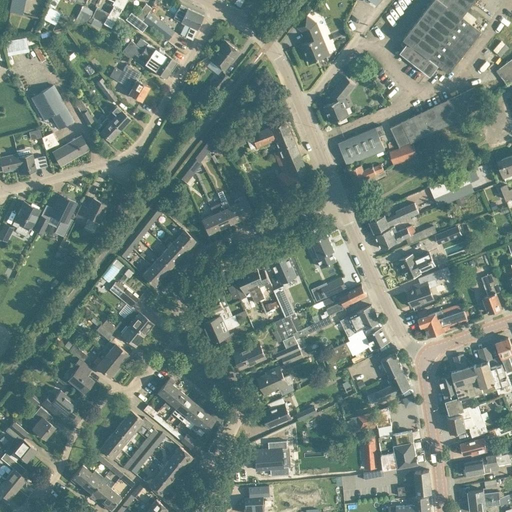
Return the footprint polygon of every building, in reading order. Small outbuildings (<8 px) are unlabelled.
[(22,14),(25,0),(12,0),(10,12),(22,14)] [(88,0),(86,5),(92,8),(96,0),(88,0)] [(112,8),(103,23),(111,28),(120,13),(122,9),(126,0),(114,0),(112,4),(114,5),(112,8)] [(439,65),(449,73),(489,22),(470,6),(474,0),(432,0),(403,37),(408,41),(400,52),(431,76),(439,65)] [(146,3),(136,16),(137,16),(137,17),(142,20),(149,11),(151,7),(150,7),(146,3)] [(180,33),(183,35),(192,39),(204,15),(180,4),(173,18),(185,24),(180,33)] [(82,5),(73,23),(75,24),(86,21),(87,19),(89,20),(93,11),(84,6),(82,5)] [(43,19),(55,24),(61,13),(49,7),(43,19)] [(102,21),(106,12),(96,8),(92,17),(102,21)] [(128,16),(126,19),(131,23),(142,31),(147,25),(142,20),(137,17),(137,16),(136,16),(131,12),(128,16)] [(330,54),(325,44),(317,22),(307,15),(297,27),(303,32),(307,41),(302,44),(310,62),(330,54)] [(33,34),(39,22),(35,20),(29,33),(33,34)] [(162,21),(155,30),(168,40),(175,31),(162,21)] [(8,55),(29,51),(26,36),(5,40),(8,55)] [(140,38),(136,44),(144,50),(172,69),(176,62),(177,61),(177,60),(164,51),(163,53),(140,38)] [(130,39),(125,47),(131,51),(134,53),(139,56),(138,57),(145,62),(144,63),(152,68),(152,69),(157,72),(166,78),(172,69),(144,50),(136,44),(130,39)] [(224,70),(239,51),(226,41),(216,54),(214,52),(210,58),(224,70)] [(511,58),(497,70),(507,84),(511,82),(511,80),(511,58)] [(137,79),(141,72),(126,63),(117,80),(131,88),(128,93),(141,100),(149,86),(137,79)] [(218,89),(228,76),(222,71),(212,84),(218,89)] [(344,97),(355,83),(346,76),(332,92),(336,100),(324,105),(331,122),(349,115),(346,108),(348,107),(344,97)] [(109,88),(101,78),(96,82),(111,101),(117,97),(109,88)] [(44,121),(51,117),(58,129),(73,121),(53,85),(31,97),(44,121)] [(483,86),(476,89),(474,86),(400,122),(390,126),(399,147),(411,142),(465,117),(489,98),(483,86)] [(74,102),(87,123),(93,120),(80,99),(74,102)] [(116,105),(106,115),(107,116),(120,129),(130,118),(123,111),(118,107),(116,105)] [(97,128),(110,140),(120,129),(107,116),(102,122),(103,123),(97,128)] [(258,131),(252,138),(256,147),(256,148),(275,140),(279,150),(287,171),(282,173),(276,176),(280,185),(284,194),(311,183),(286,120),(258,131)] [(381,125),(348,138),(338,142),(348,164),(384,149),(379,135),(384,133),(381,125)] [(39,129),(29,131),(30,139),(41,137),(39,129)] [(246,142),(241,131),(231,135),(236,146),(246,142)] [(51,132),(41,137),(45,149),(57,143),(51,133),(51,132)] [(61,164),(88,149),(81,136),(53,152),(61,164)] [(211,136),(203,147),(208,151),(216,140),(211,136)] [(413,143),(389,151),(394,163),(417,156),(413,143)] [(209,158),(206,154),(208,151),(203,147),(195,157),(196,159),(197,159),(200,161),(202,159),(203,161),(209,158)] [(2,171),(18,167),(15,157),(18,156),(17,153),(0,157),(0,165),(1,166),(2,171)] [(33,158),(32,153),(18,156),(15,157),(18,167),(19,174),(36,170),(35,168),(47,165),(45,155),(33,158)] [(511,179),(511,175),(511,172),(511,171),(511,156),(511,155),(498,160),(506,182),(511,179)] [(153,170),(156,165),(145,159),(142,165),(153,170)] [(197,159),(196,159),(189,169),(194,173),(202,162),(200,161),(197,159)] [(363,169),(361,164),(349,169),(355,182),(384,170),(381,163),(373,167),(372,166),(363,169)] [(189,169),(181,178),(186,182),(191,176),(194,173),(189,169)] [(466,171),(430,186),(434,197),(438,205),(439,205),(473,190),(474,190),(466,172),(466,171)] [(511,196),(511,187),(509,189),(506,183),(500,185),(505,199),(511,196)] [(53,207),(50,213),(52,214),(61,219),(55,231),(64,236),(73,219),(69,217),(76,202),(70,199),(70,200),(67,198),(67,197),(59,194),(53,207)] [(254,216),(250,207),(245,195),(238,198),(234,200),(235,204),(241,218),(247,215),(249,219),(254,216)] [(88,208),(81,205),(75,217),(86,222),(89,216),(99,221),(107,204),(93,198),(88,208)] [(226,199),(221,201),(221,202),(224,209),(230,222),(241,218),(235,204),(230,206),(226,199)] [(40,209),(38,208),(39,207),(32,203),(31,204),(24,201),(12,224),(17,226),(15,230),(26,235),(30,227),(31,227),(32,225),(33,226),(37,218),(35,218),(40,209)] [(210,206),(213,214),(220,227),(230,222),(224,209),(221,202),(210,206)] [(369,221),(374,232),(383,228),(419,213),(415,202),(396,210),(397,213),(386,218),(385,214),(369,221)] [(162,210),(159,207),(152,216),(155,219),(162,210)] [(214,230),(220,227),(213,214),(202,219),(210,236),(215,234),(214,230)] [(41,215),(35,229),(42,233),(49,219),(41,215)] [(144,226),(147,229),(155,219),(152,216),(144,226)] [(13,227),(5,223),(0,231),(0,237),(6,241),(13,227)] [(405,238),(408,244),(437,232),(433,224),(415,232),(412,225),(397,232),(394,226),(375,234),(382,248),(405,238)] [(439,241),(461,233),(458,225),(436,233),(439,241)] [(140,238),(147,229),(144,226),(137,235),(140,238)] [(184,229),(176,238),(187,249),(191,244),(194,247),(198,242),(184,229)] [(327,234),(312,240),(319,256),(317,257),(321,266),(328,264),(330,263),(336,260),(332,251),(334,250),(327,234)] [(137,235),(129,245),(132,248),(140,238),(137,235)] [(167,247),(179,257),(187,249),(176,238),(167,247)] [(59,245),(56,251),(59,253),(64,255),(67,249),(59,245)] [(121,255),(125,258),(132,248),(129,245),(121,255)] [(159,256),(170,266),(179,257),(167,247),(159,256)] [(286,252),(271,259),(274,265),(273,265),(276,271),(276,270),(282,282),(296,276),(293,268),(294,268),(290,258),(289,258),(286,252)] [(408,278),(417,273),(435,265),(430,253),(415,259),(413,253),(400,259),(408,278)] [(151,265),(162,275),(170,266),(159,256),(151,265)] [(117,258),(103,277),(111,283),(121,271),(128,277),(133,271),(117,258)] [(158,280),(162,275),(151,265),(142,274),(157,287),(161,282),(158,280)] [(247,270),(260,300),(265,298),(263,294),(260,286),(265,284),(266,287),(272,285),(269,278),(267,273),(261,275),(257,265),(247,270)] [(412,306),(433,298),(427,281),(435,278),(435,280),(450,274),(447,267),(434,272),(419,277),(420,283),(418,283),(419,286),(406,291),(412,306)] [(250,290),(255,302),(260,300),(247,270),(237,274),(241,284),(236,287),(241,299),(247,296),(245,292),(250,290)] [(349,285),(359,281),(354,270),(344,274),(349,285)] [(483,297),(489,312),(491,312),(492,313),(495,312),(495,310),(502,308),(496,293),(501,291),(495,273),(483,278),(489,294),(483,297)] [(342,277),(321,286),(326,296),(346,287),(342,277)] [(124,291),(126,288),(118,281),(115,284),(114,283),(109,289),(127,303),(131,307),(132,306),(136,301),(124,291)] [(241,299),(236,287),(235,284),(228,287),(235,301),(241,299)] [(343,301),(327,308),(327,310),(324,311),(326,316),(330,315),(354,303),(353,301),(367,295),(362,284),(347,291),(341,295),(343,301)] [(283,285),(274,289),(285,316),(295,312),(283,285)] [(136,301),(138,298),(126,288),(124,291),(136,301)] [(210,297),(200,302),(205,315),(211,312),(210,312),(222,307),(224,307),(216,291),(209,294),(210,297)] [(324,300),(325,304),(334,300),(332,296),(324,300)] [(350,328),(353,333),(379,320),(372,304),(351,314),(348,316),(353,327),(350,328)] [(428,336),(468,321),(467,318),(470,317),(467,309),(464,310),(463,308),(457,311),(455,306),(442,311),(442,310),(419,318),(422,326),(424,325),(428,336)] [(213,318),(203,322),(207,332),(237,319),(237,318),(235,314),(225,319),(223,314),(225,313),(222,307),(210,312),(211,312),(213,318)] [(128,312),(124,317),(126,318),(131,322),(130,322),(144,333),(153,322),(134,308),(131,312),(128,312)] [(286,317),(275,323),(278,329),(277,330),(281,339),(285,337),(293,333),(293,332),(303,328),(303,327),(295,312),(295,311),(295,312),(285,316),(286,317)] [(303,328),(293,332),(293,333),(294,334),(301,349),(304,348),(304,347),(306,346),(301,336),(314,330),(326,324),(333,321),(330,315),(326,316),(323,318),(311,324),(303,328)] [(124,316),(115,326),(120,330),(122,332),(121,333),(127,338),(135,344),(144,333),(130,322),(131,322),(126,318),(124,317),(124,316)] [(120,330),(106,319),(102,323),(97,319),(96,320),(114,335),(115,336),(120,330)] [(237,319),(207,332),(212,342),(222,338),(224,343),(236,338),(234,332),(230,334),(228,329),(239,324),(237,319)] [(96,329),(110,341),(114,335),(96,320),(93,324),(97,327),(96,329)] [(350,340),(324,352),(329,364),(349,354),(353,352),(358,350),(359,349),(359,350),(359,349),(369,345),(371,350),(390,341),(382,325),(381,326),(378,321),(353,333),(353,334),(349,336),(350,340)] [(277,330),(273,331),(278,342),(282,340),(281,339),(277,330)] [(286,347),(275,352),(278,359),(282,357),(301,349),(294,334),(294,335),(283,340),(286,347)] [(508,337),(496,342),(500,351),(507,371),(506,371),(510,382),(511,388),(511,387),(511,363),(511,362),(511,361),(511,346),(508,337)] [(248,346),(249,347),(234,354),(241,368),(267,356),(260,341),(248,346)] [(109,350),(104,347),(101,350),(106,354),(118,364),(128,353),(115,342),(109,350)] [(73,344),(68,349),(79,358),(82,360),(86,355),(73,344)] [(301,349),(282,357),(285,363),(307,354),(304,348),(301,349)] [(97,365),(109,376),(118,364),(106,354),(101,350),(97,355),(102,359),(97,365)] [(395,352),(381,359),(383,363),(387,372),(389,376),(390,376),(403,370),(395,352)] [(491,352),(485,354),(487,360),(488,360),(496,387),(498,394),(511,389),(511,388),(510,382),(506,371),(500,356),(493,359),(491,352)] [(480,356),(482,362),(474,364),(483,391),(496,387),(488,360),(487,360),(485,354),(480,356)] [(86,374),(91,368),(82,360),(79,358),(74,365),(77,367),(68,378),(84,391),(93,379),(86,374)] [(467,366),(465,360),(461,362),(471,394),(483,391),(474,364),(467,366)] [(460,398),(471,394),(461,362),(456,363),(457,370),(452,371),(458,392),(460,398)] [(259,379),(257,380),(260,386),(262,386),(265,393),(274,389),(279,387),(279,388),(280,388),(288,384),(291,383),(293,382),(290,374),(284,376),(280,366),(271,369),(272,371),(267,373),(266,374),(258,377),(259,379)] [(375,391),(367,395),(372,405),(379,401),(379,402),(402,391),(410,387),(411,386),(403,370),(390,376),(388,377),(391,384),(382,389),(382,388),(378,390),(375,391)] [(444,396),(458,392),(452,371),(452,372),(445,374),(446,376),(440,378),(440,377),(439,377),(444,396)] [(61,377),(59,380),(67,387),(69,384),(61,377)] [(170,377),(158,391),(167,399),(176,387),(172,383),(175,380),(170,377)] [(167,399),(162,404),(167,408),(171,402),(176,406),(186,394),(176,387),(167,399)] [(50,392),(42,402),(54,412),(58,407),(66,413),(75,402),(60,390),(55,396),(50,392)] [(35,406),(38,402),(32,397),(28,393),(26,391),(22,395),(25,397),(35,406)] [(28,393),(32,397),(38,402),(40,399),(30,391),(28,393)] [(461,401),(460,398),(458,392),(444,396),(445,400),(449,413),(460,410),(458,402),(461,401)] [(176,407),(172,412),(181,419),(185,414),(195,402),(186,394),(176,406),(176,407)] [(404,398),(407,405),(415,402),(413,395),(404,398)] [(271,408),(262,412),(269,427),(291,417),(287,408),(289,407),(286,401),(285,402),(282,397),(269,403),(271,408)] [(185,414),(181,419),(186,423),(190,418),(195,422),(205,410),(195,402),(185,414)] [(152,417),(155,413),(156,412),(147,404),(142,409),(152,417)] [(45,439),(46,438),(45,438),(55,426),(48,421),(52,416),(45,410),(40,406),(32,416),(38,421),(33,428),(32,428),(45,439)] [(314,406),(296,414),(299,420),(317,412),(314,406)] [(487,430),(486,426),(477,406),(460,410),(449,413),(447,413),(451,432),(466,430),(465,427),(469,427),(470,430),(469,430),(472,436),(487,430)] [(124,412),(127,414),(123,419),(135,429),(140,422),(149,430),(153,424),(144,416),(142,419),(128,407),(124,412)] [(387,409),(374,412),(377,426),(379,436),(382,453),(380,453),(383,468),(383,469),(418,462),(412,430),(392,434),(390,423),(387,409)] [(195,422),(190,427),(195,431),(200,426),(205,430),(217,415),(212,411),(210,414),(205,410),(195,422)] [(352,432),(377,426),(374,412),(349,418),(352,432)] [(152,417),(161,424),(164,421),(155,413),(152,417)] [(214,419),(212,421),(217,425),(222,420),(217,416),(214,419)] [(129,440),(133,435),(131,434),(135,429),(123,419),(116,428),(129,440)] [(9,427),(6,431),(15,438),(9,446),(13,450),(26,460),(31,454),(32,455),(36,449),(23,438),(28,432),(14,421),(10,426),(9,427)] [(164,421),(161,424),(171,432),(173,429),(164,421)] [(511,421),(494,428),(488,431),(491,438),(495,436),(511,429),(511,421)] [(124,442),(126,444),(129,440),(116,428),(108,438),(119,448),(124,442)] [(148,436),(146,438),(150,441),(158,431),(154,429),(151,432),(148,436)] [(173,429),(171,432),(180,440),(183,436),(173,429)] [(162,432),(154,441),(158,444),(166,434),(162,432)] [(186,433),(183,436),(180,440),(190,448),(196,441),(186,433)] [(362,434),(365,468),(379,467),(377,433),(362,434)] [(472,453),(472,455),(487,451),(484,437),(460,443),(463,455),(472,453)] [(97,445),(112,457),(119,448),(108,438),(104,442),(101,440),(97,445)] [(146,438),(139,447),(142,450),(150,441),(146,438)] [(269,448),(255,449),(256,469),(270,468),(271,475),(290,473),(290,467),(289,465),(284,466),(282,448),(288,448),(288,446),(287,439),(268,441),(269,448)] [(154,441),(147,451),(150,453),(158,444),(154,441)] [(172,449),(169,453),(186,467),(189,463),(187,461),(192,456),(179,446),(175,451),(172,449)] [(139,447),(131,457),(134,460),(142,450),(139,447)] [(92,453),(101,461),(104,457),(94,450),(92,453)] [(147,451),(139,460),(142,463),(150,453),(147,451)] [(5,452),(1,458),(11,466),(16,460),(9,455),(5,452)] [(181,469),(183,471),(186,467),(169,453),(166,457),(168,459),(164,465),(176,475),(181,469)] [(508,453),(502,455),(502,453),(487,456),(487,457),(483,458),(483,459),(465,462),(467,475),(491,471),(490,466),(511,462),(508,453)] [(113,465),(104,457),(101,461),(111,469),(113,465)] [(123,466),(126,469),(134,460),(131,457),(123,466)] [(131,470),(134,473),(142,463),(139,460),(131,470)] [(2,465),(0,466),(0,473),(17,488),(26,478),(14,468),(12,470),(5,465),(4,464),(2,465)] [(78,480),(82,484),(92,472),(82,464),(70,479),(75,483),(78,480)] [(113,465),(111,469),(120,476),(123,473),(113,465)] [(159,470),(157,468),(154,472),(171,486),(174,482),(172,480),(176,475),(164,465),(159,470)] [(383,468),(364,472),(365,479),(384,475),(383,469),(383,468)] [(92,472),(82,484),(92,492),(103,477),(104,477),(94,469),(92,472)] [(415,471),(417,493),(429,492),(432,492),(429,469),(415,471)] [(168,490),(171,486),(154,472),(150,476),(153,478),(148,484),(161,494),(165,488),(168,490)] [(0,490),(9,498),(17,488),(0,473),(0,490)] [(132,486),(135,483),(123,473),(120,476),(132,486)] [(92,492),(89,495),(94,498),(96,495),(101,499),(111,488),(106,483),(109,479),(105,475),(104,477),(103,477),(92,492)] [(485,487),(497,485),(495,478),(484,480),(485,487)] [(131,494),(134,497),(142,487),(144,485),(140,482),(131,494)] [(249,497),(244,497),(244,511),(263,511),(265,511),(264,495),(270,495),(269,484),(248,486),(249,497)] [(406,485),(397,486),(398,495),(406,494),(406,485)] [(108,510),(120,495),(111,488),(101,499),(106,503),(103,506),(108,510)] [(478,490),(468,491),(470,501),(500,497),(504,496),(504,495),(503,493),(502,491),(499,492),(485,493),(484,489),(478,490)] [(389,511),(430,511),(429,494),(429,492),(417,493),(418,495),(413,496),(413,505),(389,507),(389,511)] [(131,494),(123,503),(127,506),(134,497),(131,494)] [(504,496),(500,497),(500,503),(501,504),(510,503),(509,494),(504,496)] [(500,497),(470,501),(471,511),(481,510),(487,510),(486,506),(501,504),(500,503),(500,497)] [(151,504),(149,502),(146,506),(152,511),(165,511),(168,508),(156,498),(151,504)] [(123,503),(116,511),(121,511),(126,506),(127,506),(123,503)]
